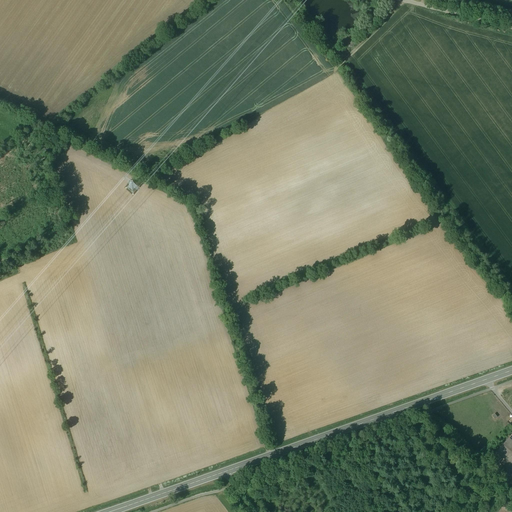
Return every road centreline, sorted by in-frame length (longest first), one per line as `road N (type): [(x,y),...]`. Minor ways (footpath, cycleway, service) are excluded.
road 1 (secondary): [(225,471),(511,370)]
road 2 (secondary): [(110,511),(225,471)]
